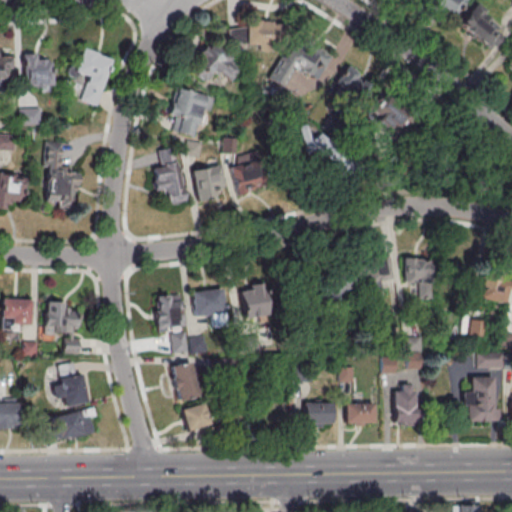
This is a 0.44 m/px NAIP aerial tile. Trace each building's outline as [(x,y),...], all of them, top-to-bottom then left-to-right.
[(458,14),(461,0),(432,0),(431,8),(458,14)] [(460,24),(489,49),(503,33),(474,7),(460,24)] [(276,44),(275,23),(228,24),(228,45),(276,44)] [(329,55),(293,36),(269,79),(283,87),(294,67),(316,79),(329,55)] [(187,65),(203,80),(213,70),(226,83),(240,68),(211,40),(187,65)] [(111,58),(79,47),(69,75),(85,80),(78,100),(95,106),(111,58)] [(11,53),(0,52),(0,81),(11,81),(11,53)] [(51,57),(22,57),(22,87),(51,87),(51,57)] [(370,83),(345,65),(329,89),(354,106),(370,83)] [(174,132),(195,137),(206,95),(175,87),(167,115),(178,118),(174,132)] [(394,135),(408,118),(381,95),(366,113),(394,135)] [(422,161),(455,161),(455,133),(422,133),(422,161)] [(61,141),(42,141),(41,203),(76,203),(76,167),(60,166),(61,141)] [(148,166),(150,192),(162,191),(163,204),(181,203),(176,150),(157,152),(158,165),(148,166)] [(323,186),(352,171),(342,150),(313,165),(323,186)] [(229,165),(232,191),(261,187),(258,161),(229,165)] [(191,169),(195,201),(214,198),(212,187),(221,186),(218,165),(191,169)] [(24,176),(0,173),(0,204),(21,207),(24,176)] [(389,279),(386,258),(356,261),(360,292),(381,289),(380,280),(389,279)] [(436,258),(402,258),(402,279),(436,279),(436,258)] [(494,307),(511,284),(493,271),(476,295),(494,307)] [(331,297),(353,293),(349,272),(327,275),(331,297)] [(236,290),(245,319),(273,309),(264,281),(236,290)] [(225,325),(221,288),(190,291),(192,316),(207,314),(208,327),(225,325)] [(155,329),(182,327),(179,293),(151,296),(155,329)] [(0,327),(28,328),(28,298),(0,298),(0,327)] [(65,302),(41,301),(40,333),(61,334),(60,353),(76,353),(77,310),(65,310),(65,302)] [(184,349),(184,334),(171,334),(171,349),(184,349)] [(197,396),(191,362),(168,366),(174,400),(197,396)] [(85,402),(80,374),(72,375),(70,363),(56,365),(58,377),(48,379),(51,399),(61,397),(63,406),(85,402)] [(309,369),(289,369),(289,380),(309,380),(309,369)] [(491,408),(491,378),(463,378),(463,421),(498,421),(498,408),(491,408)] [(414,424),(414,384),(392,384),(392,424),(414,424)] [(330,403),(301,402),(301,426),(330,426),(330,403)] [(371,424),(371,402),(342,402),(342,424),(371,424)] [(0,403),(0,428),(17,429),(17,404),(0,403)] [(186,431),(209,423),(202,403),(179,410),(186,431)] [(41,418),(45,440),(96,431),(93,409),(41,418)]
